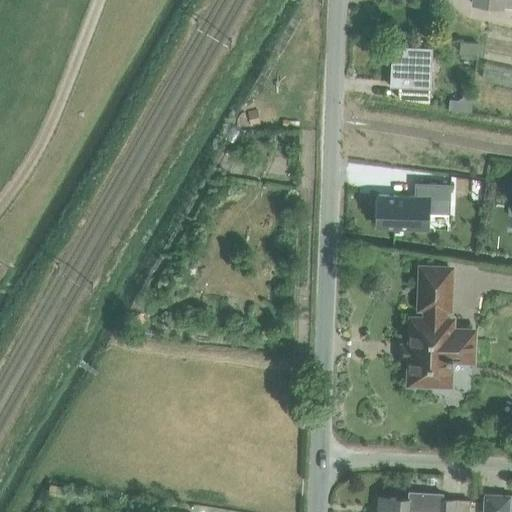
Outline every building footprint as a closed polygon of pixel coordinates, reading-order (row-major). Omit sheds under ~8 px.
[(504,8),(511,8),(511,0),(472,0),(472,4),(504,8)] [(477,43),(461,42),(460,54),(477,55),(477,43)] [(392,46),(390,86),(398,86),(398,98),(429,103),(430,104),(431,64),(432,48),(392,46)] [(414,196),(378,195),(377,227),(427,228),(428,212),(450,213),(451,183),(415,182),(414,196)] [(425,319),(411,318),(409,382),(430,383),(431,375),(449,376),(450,359),(472,360),(473,331),(451,330),(451,320),(444,320),(444,308),(449,308),(450,268),(421,267),(420,307),(426,308),(425,319)] [(138,313),(129,318),(135,330),(144,325),(138,313)] [(408,511),(409,510),(440,511),(468,511),(469,501),(442,499),(443,493),(408,491),(408,497),(380,496),(378,511),(408,511)]
